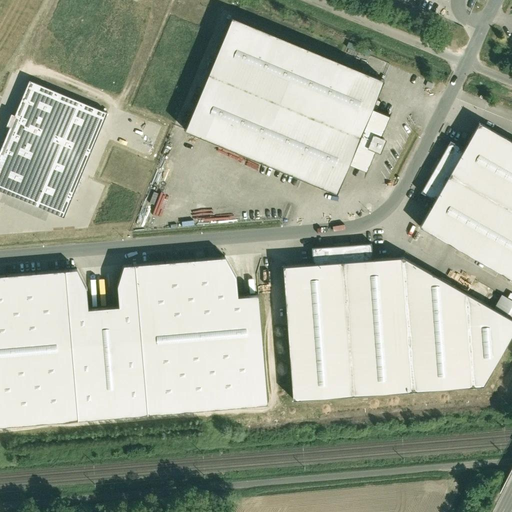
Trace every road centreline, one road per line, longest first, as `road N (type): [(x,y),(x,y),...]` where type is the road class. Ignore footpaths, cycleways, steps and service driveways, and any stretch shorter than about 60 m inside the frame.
road 1 (residential): [(466,62),(397,199),(355,227),(0,257)]
road 2 (unclassified): [(511,462),(0,506)]
road 3 (unclassified): [(314,0),(466,62)]
road 4 (unknown): [(382,212),(511,300)]
